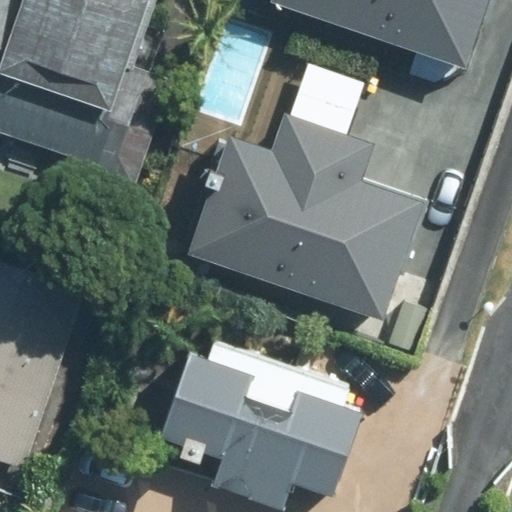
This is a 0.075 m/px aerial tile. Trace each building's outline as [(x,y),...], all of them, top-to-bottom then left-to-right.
[(0,0),(0,126),(136,175),(169,72),(133,59),(153,0),(0,0)] [(288,0),(460,59),(479,0),(288,0)] [(282,104),(269,140),(226,125),(184,244),(378,311),(419,192),(355,170),(368,134),(282,104)] [(0,453),(25,462),(86,283),(0,253),(0,453)] [(154,430),(219,452),(210,477),(281,501),(290,476),(328,488),(358,402),(342,397),(349,378),(210,331),(203,350),(184,344),(154,430)]
